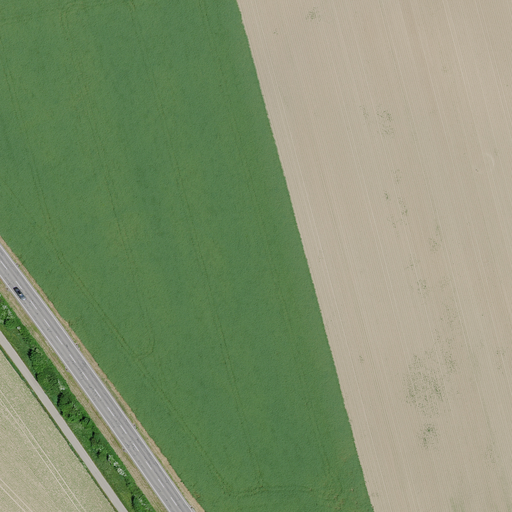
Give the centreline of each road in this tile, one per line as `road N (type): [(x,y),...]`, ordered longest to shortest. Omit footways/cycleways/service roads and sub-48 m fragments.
road 1 (tertiary): [(0,260),(180,511)]
road 2 (track): [(123,511),(0,338)]
